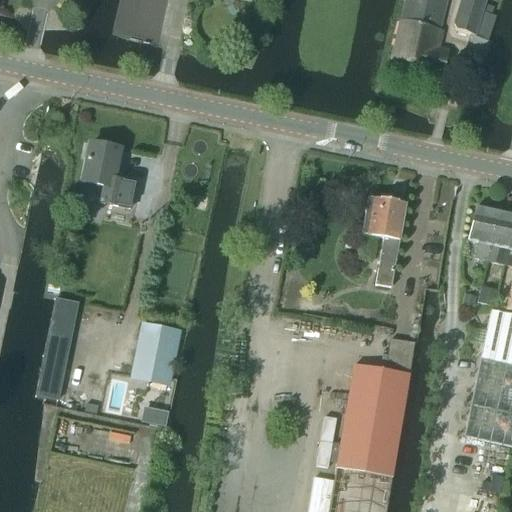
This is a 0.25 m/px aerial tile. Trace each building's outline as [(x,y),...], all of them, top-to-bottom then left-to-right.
[(438,32),(445,0),(406,0),(391,61),(443,73),(448,52),(437,49),(441,32),(438,32)] [(494,19),(490,17),(493,9),(484,6),(486,0),(459,0),(450,30),(469,35),(469,36),(464,52),(484,59),(489,43),(487,42),(494,19)] [(86,160),(81,183),(104,188),(100,205),(129,211),(134,185),(112,181),(118,151),(90,145),(89,148),(86,147),(83,159),(86,160)] [(403,205),(395,204),(395,203),(394,203),(391,199),(384,198),(380,200),(378,200),(378,201),(366,199),(360,236),(382,239),(374,286),(390,289),(403,205)] [(473,259),(484,262),(495,213),(474,208),(467,242),(476,244),(473,259)] [(511,216),(495,213),(484,262),(495,264),(502,266),(511,222),(511,216)] [(511,222),(502,266),(511,268),(511,222)] [(498,293),(480,289),(477,302),(495,307),(498,293)] [(472,309),(475,299),(464,296),(461,306),(472,309)] [(50,321),(48,331),(70,336),(72,326),(76,306),(54,301),(54,303),(50,321)] [(511,448),(511,316),(490,312),(463,438),(511,448)] [(150,329),(140,376),(154,379),(154,378),(168,381),(178,334),(150,329)] [(385,368),(409,372),(413,344),(389,340),(385,368)] [(45,346),(34,398),(43,400),(57,403),(57,402),(67,351),(45,346)] [(328,511),(384,511),(408,375),(353,366),(328,511)] [(98,416),(109,419),(111,411),(100,409),(98,416)] [(158,414),(155,428),(164,429),(167,416),(158,414)]
